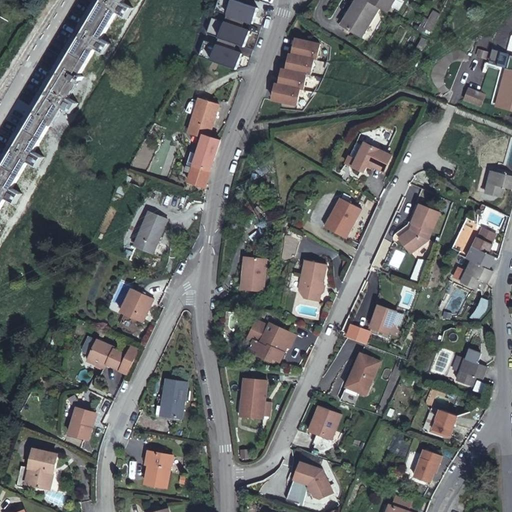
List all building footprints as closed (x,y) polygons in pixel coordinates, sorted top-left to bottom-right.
[(103,0),(10,159),(0,174),(0,210),(8,198),(11,200),(17,191),(13,188),(29,161),(33,163),(39,154),(35,151),(62,105),(69,109),(74,100),(68,96),(79,77),(82,79),(84,75),(81,73),(96,48),(100,51),(106,41),(102,38),(118,13),(122,15),(128,5),(124,2),(125,0),(103,0)] [(220,0),(216,11),(228,15),(234,0),(220,0)] [(251,6),(253,0),(234,0),(228,15),(245,21),(254,24),(259,9),(251,6)] [(364,36),(381,7),(370,0),(358,0),(356,3),(358,4),(345,25),(364,36)] [(370,0),(381,7),(389,11),(395,0),(370,0)] [(420,31),(430,36),(442,13),(432,8),(420,31)] [(0,33),(8,20),(0,14),(0,33)] [(237,44),(245,48),(251,32),(243,29),(245,21),(228,15),(226,23),(220,38),(237,44)] [(226,23),(223,22),(214,18),(208,34),(214,36),(220,38),(226,23)] [(212,61),(237,70),(242,54),(234,51),(237,44),(220,38),(218,45),(212,61)] [(320,44),(299,39),(295,55),(314,59),(316,59),(320,44)] [(218,45),(209,42),(206,41),(200,57),(212,61),(218,45)] [(310,74),(314,59),(295,55),(293,54),(289,70),(307,74),(310,74)] [(287,69),(286,69),(282,85),(300,89),(303,89),(307,74),(289,70),(287,69)] [(279,84),(276,100),(296,104),(300,89),(282,85),(279,84)] [(470,88),(467,97),(483,103),(487,94),(470,88)] [(205,188),(221,140),(209,136),(219,104),(199,98),(189,132),(204,137),(199,154),(195,163),(189,182),(205,188)] [(363,162),(367,164),(379,169),(385,153),(351,139),(341,163),(359,171),(362,165),(363,162)] [(195,163),(199,154),(192,151),(189,161),(195,163)] [(511,191),(511,184),(511,177),(491,172),(485,195),(501,199),(504,189),(511,191)] [(360,207),(339,196),(323,225),(341,235),(348,223),(350,224),(360,207)] [(426,236),(437,209),(417,202),(410,220),(412,221),(410,227),(408,226),(398,235),(409,249),(426,236)] [(150,212),(135,246),(153,254),(168,219),(150,212)] [(492,245),(497,236),(485,229),(467,259),(471,261),(460,283),(475,290),(480,281),(485,284),(493,273),(488,271),(495,259),(489,255),(493,246),(492,245)] [(243,256),(240,287),(261,290),(265,259),(243,256)] [(319,298),(325,263),(304,259),(299,288),(303,296),(319,298)] [(132,289),(121,313),(144,323),(155,299),(132,289)] [(483,322),(491,300),(482,297),(474,318),(483,322)] [(387,331),(395,308),(378,302),(370,325),(387,331)] [(122,331),(135,333),(137,321),(124,319),(122,331)] [(259,319),(250,337),(254,339),(249,349),(271,359),(272,356),(280,360),(284,350),(281,350),(284,344),(289,346),(295,333),(270,321),(269,324),(259,319)] [(254,339),(250,337),(248,336),(244,346),(249,349),(254,339)] [(96,341),(87,362),(104,369),(106,365),(127,375),(139,350),(131,346),(126,356),(113,350),(113,348),(96,341)] [(361,351),(346,384),(360,390),(366,393),(380,359),(361,351)] [(457,382),(465,359),(456,356),(449,379),(457,382)] [(465,359),(457,382),(473,387),(476,378),(484,380),(488,366),(465,359)] [(265,400),(267,379),(245,377),(242,412),(264,414),(271,415),(272,400),(265,400)] [(164,399),(161,415),(180,418),(183,402),(185,402),(188,384),(167,380),(164,399)] [(484,392),(485,382),(476,381),(475,391),(484,392)] [(346,384),(340,400),(354,405),(360,390),(346,384)] [(331,438),(341,412),(318,403),(309,429),(331,438)] [(453,436),(461,416),(444,409),(437,430),(453,436)] [(76,410),(68,437),(87,443),(91,430),(89,430),(93,415),(76,410)] [(442,464),(445,455),(428,449),(418,477),(434,482),(440,464),(442,464)] [(33,451),(26,484),(48,490),(56,455),(33,451)] [(151,452),(149,466),(146,483),(166,487),(172,456),(151,452)] [(322,467),(301,460),(294,477),(308,482),(314,494),(320,497),(333,491),(322,467)] [(416,511),(410,510),(413,501),(396,495),(393,504),(392,503),(387,511),(416,511)]
